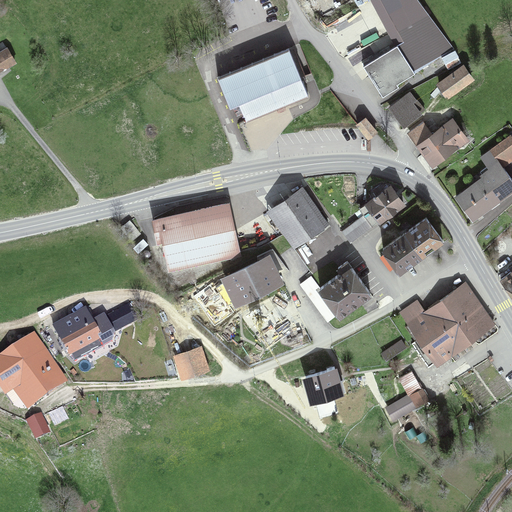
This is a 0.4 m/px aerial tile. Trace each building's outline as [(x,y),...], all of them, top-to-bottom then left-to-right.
[(411,74),(452,49),(419,0),(369,0),(389,35),(348,58),(354,69),(359,66),(392,45),(411,74)] [(359,66),(381,100),(396,90),(393,86),(411,74),(392,45),(359,66)] [(0,74),(15,66),(5,49),(0,51),(0,74)] [(236,102),(244,121),(309,97),(291,49),(219,76),(229,104),(236,102)] [(433,82),(446,100),(472,82),(460,64),(433,82)] [(387,109),(400,127),(422,112),(409,93),(387,109)] [(356,126),(369,141),(379,133),(366,117),(356,126)] [(417,142),(435,169),(472,143),(454,117),(417,142)] [(501,169),(511,160),(511,144),(506,137),(488,152),(501,169)] [(451,193),(469,216),(511,185),(494,162),(451,193)] [(397,185),(371,204),(388,226),(413,206),(397,185)] [(265,211),(292,248),(325,224),(299,187),(265,211)] [(162,245),(169,273),(242,257),(230,202),(151,219),(157,246),(162,245)] [(423,250),(442,236),(428,216),(408,230),(423,250)] [(386,245),(401,266),(423,250),(408,230),(386,245)] [(213,274),(227,305),(278,282),(265,251),(213,274)] [(320,285),(340,311),(365,293),(347,265),(320,285)] [(511,272),(499,283),(511,299),(511,272)] [(399,313),(435,364),(492,324),(462,281),(421,310),(415,302),(399,313)] [(124,306),(111,314),(120,328),(133,320),(124,306)] [(60,329),(70,345),(90,332),(80,317),(60,329)] [(101,331),(71,352),(77,361),(108,340),(101,331)] [(18,411),(61,382),(29,335),(0,354),(0,393),(4,390),(18,411)] [(176,352),(182,377),(204,371),(198,346),(176,352)] [(303,376),(311,402),(344,393),(337,366),(303,376)] [(42,418),(31,423),(40,441),(51,436),(42,418)]
